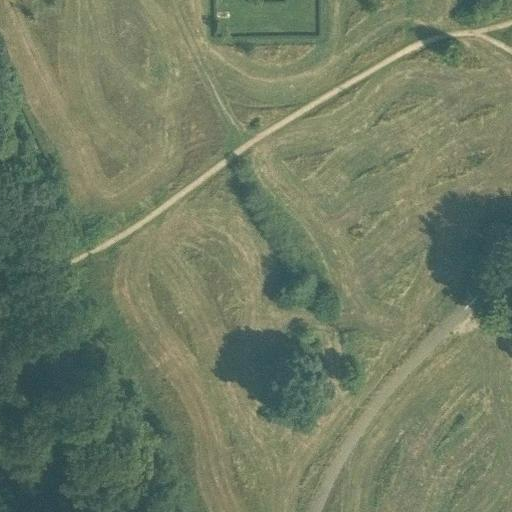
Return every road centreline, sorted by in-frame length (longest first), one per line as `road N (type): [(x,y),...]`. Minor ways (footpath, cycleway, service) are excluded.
road 1 (unclassified): [(315,511),(349,443),(390,386),(511,266)]
road 2 (residential): [(124,511),(0,225)]
